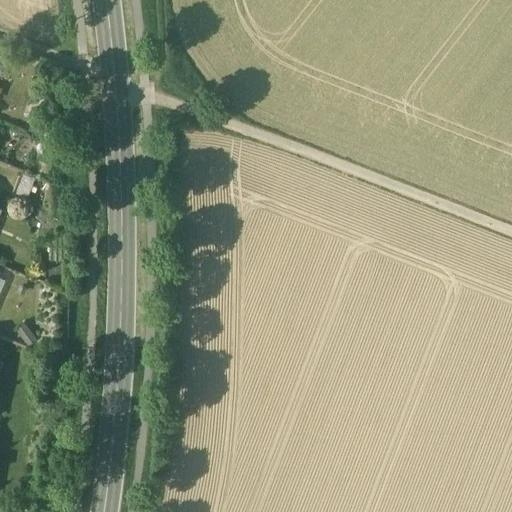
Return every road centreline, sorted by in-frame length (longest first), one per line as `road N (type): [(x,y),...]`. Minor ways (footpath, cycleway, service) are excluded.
road 1 (secondary): [(102,511),(122,272),(122,162),(106,0)]
road 2 (track): [(115,82),(511,233)]
